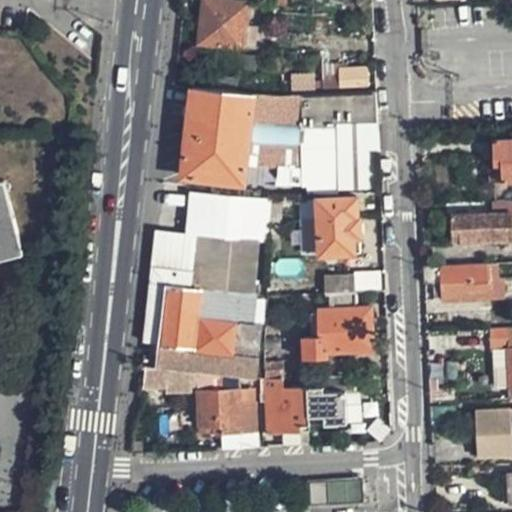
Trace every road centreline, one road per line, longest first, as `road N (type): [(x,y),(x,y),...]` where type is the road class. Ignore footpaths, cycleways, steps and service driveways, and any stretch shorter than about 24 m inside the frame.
road 1 (primary): [(89,461),(142,0)]
road 2 (residential): [(399,0),(414,453)]
road 3 (residential): [(389,453),(89,461)]
